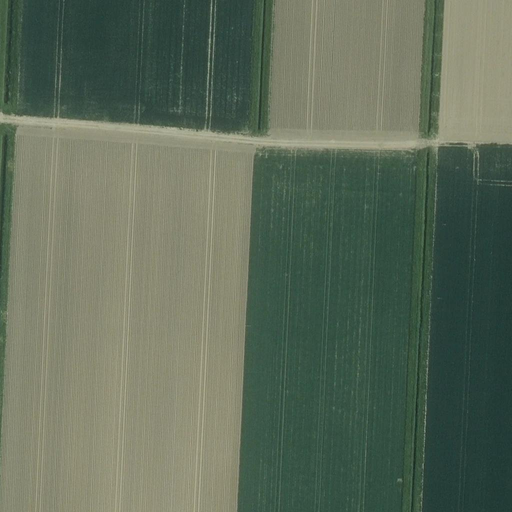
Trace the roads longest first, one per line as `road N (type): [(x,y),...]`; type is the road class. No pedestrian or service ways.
road 1 (track): [(511,146),(274,142),(0,120)]
road 2 (track): [(418,511),(434,144)]
